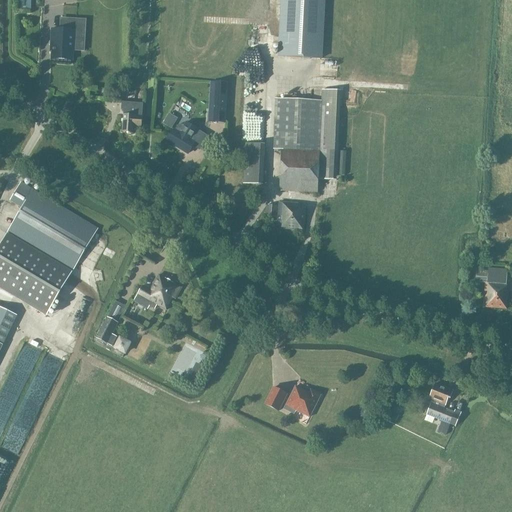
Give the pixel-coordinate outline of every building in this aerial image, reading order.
[(31,11),(31,0),(18,0),(18,11),(31,11)] [(282,0),(280,57),(320,59),(323,0),(282,0)] [(57,27),(60,27),(92,29),(93,8),(59,6),(57,27)] [(51,48),(51,59),(73,60),(73,50),(75,50),(76,30),(50,28),(49,48),(51,48)] [(260,91),(260,80),(245,80),(245,91),(260,91)] [(214,82),(212,122),(225,123),(227,83),(214,82)] [(173,102),(182,110),(188,102),(178,95),(173,102)] [(281,151),(320,153),(322,101),(276,99),(274,149),(281,150),(281,151)] [(121,110),(124,110),(123,115),(122,132),(135,133),(135,126),(142,127),(142,117),(143,103),(122,102),(121,110)] [(208,136),(197,130),(198,130),(186,122),(184,125),(182,125),(180,125),(178,125),(177,127),(175,130),(174,129),(166,142),(175,148),(177,145),(189,153),(193,146),(200,149),(208,136)] [(265,187),(267,146),(247,145),(245,187),(265,187)] [(320,153),(281,151),(279,191),(318,193),(318,179),(320,153)] [(0,245),(0,285),(48,314),(97,229),(33,191),(34,190),(21,182),(10,201),(22,208),(0,245)] [(297,206),(298,204),(279,203),(277,222),(273,221),(273,229),(304,231),(305,207),(297,206)] [(511,220),(509,218),(506,217),(504,217),(502,217),(499,217),(496,218),(494,220),(493,222),(491,224),(491,226),(490,229),(490,231),(491,234),(492,236),(493,238),(495,240),(497,241),(500,242),(502,242),(505,242),(507,242),(510,240),(511,239),(511,238),(511,220)] [(477,271),(476,283),(485,284),(483,307),(507,310),(508,292),(506,292),(508,271),(488,269),(488,272),(477,271)] [(149,306),(154,309),(156,305),(165,310),(173,298),(175,299),(181,288),(159,274),(150,290),(142,285),(137,294),(151,302),(149,306)] [(77,307),(85,307),(85,296),(77,296),(77,307)] [(0,307),(0,344),(2,345),(17,315),(0,307)] [(97,339),(107,344),(112,346),(117,337),(112,334),(118,323),(108,318),(97,339)] [(0,443),(2,444),(43,337),(26,331),(0,400),(0,443)] [(115,348),(125,353),(130,343),(120,338),(115,348)] [(184,382),(193,387),(204,368),(195,363),(184,382)] [(431,404),(426,415),(442,421),(437,432),(445,435),(454,413),(444,409),(449,397),(450,397),(453,391),(435,384),(428,403),(431,404)] [(295,387),(285,406),(308,418),(320,396),(310,391),(307,396),(302,393),(303,391),(295,387)] [(264,404),(278,411),(286,395),(272,388),(264,404)] [(46,391),(42,391),(28,389),(27,400),(36,401),(36,396),(45,397),(46,391)] [(0,458),(0,476),(5,479),(11,463),(0,458)]
